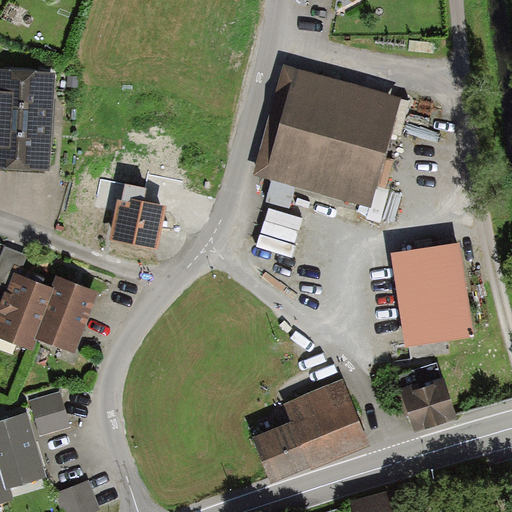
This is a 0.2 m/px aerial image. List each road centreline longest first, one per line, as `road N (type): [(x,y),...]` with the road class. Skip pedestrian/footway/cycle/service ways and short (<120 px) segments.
road 1 (track): [(511,342),(473,188),(456,0)]
road 2 (residential): [(160,291),(210,243),(226,212),(273,0)]
road 3 (tertiary): [(511,428),(250,511)]
road 4 (residential): [(139,511),(107,386),(129,332),(160,291)]
road 5 (residential): [(160,291),(0,232)]
